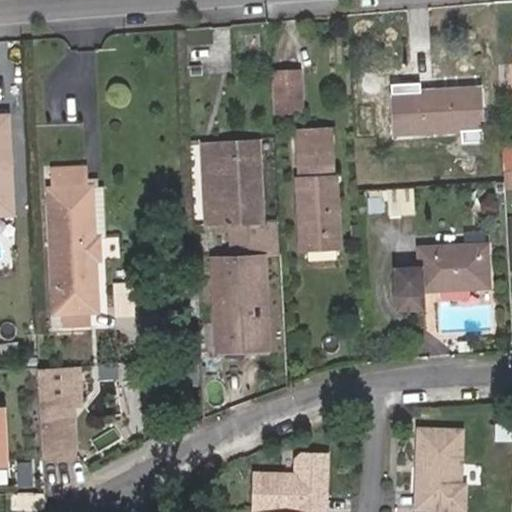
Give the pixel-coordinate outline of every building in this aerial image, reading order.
[(260,49),(259,36),(248,37),(248,50),(260,49)] [(301,95),(300,67),(272,68),(274,97),(301,95)] [(411,103),(392,104),(394,133),(475,130),(473,89),(410,92),(411,103)] [(392,93),(392,104),(411,103),(410,92),(392,93)] [(302,110),(301,95),(274,97),(275,111),(302,110)] [(1,167),(11,167),(9,117),(0,116),(0,205),(2,205),(1,167)] [(300,155),(332,154),(331,128),(298,129),(300,155)] [(209,146),(213,224),(231,223),(256,221),(253,144),(209,146)] [(511,152),(503,153),(504,172),(511,171),(511,152)] [(333,175),(332,154),(300,155),(301,176),(297,177),(301,249),(339,246),(336,175),(333,175)] [(0,215),(12,215),(11,167),(1,167),(2,205),(0,205),(0,215)] [(54,189),(48,189),(54,312),(61,312),(90,310),(97,310),(95,260),(90,260),(88,238),(94,238),(92,186),(86,187),(85,171),(53,173),(54,189)] [(104,186),(92,186),(94,238),(100,238),(106,237),(104,186)] [(414,213),(413,187),(387,189),(389,214),(414,213)] [(384,211),(383,198),(368,198),(369,211),(384,211)] [(281,253),(280,219),(256,221),(258,254),(281,253)] [(213,255),(217,346),(262,344),(258,254),(256,221),(231,223),(232,254),(213,255)] [(90,260),(95,260),(101,260),(100,238),(94,238),(88,238),(90,260)] [(489,288),(487,242),(420,246),(420,267),(396,269),(398,308),(422,308),(421,292),(489,288)] [(90,310),(61,312),(62,323),(90,322),(90,310)] [(74,346),(73,334),(64,334),(64,346),(74,346)] [(97,364),(100,381),(132,376),(129,358),(97,364)] [(79,405),(77,368),(38,369),(38,383),(70,382),(71,405),(79,405)] [(168,415),(168,375),(155,375),(155,414),(168,415)] [(70,382),(38,383),(41,459),(73,458),(71,405),(70,382)] [(459,484),(462,430),(418,428),(415,492),(420,492),(419,508),(463,511),(464,485),(459,484)] [(317,511),(318,498),(323,491),(324,454),(299,454),(294,459),(293,474),(252,474),(252,511),(256,511),(262,511),(317,511)]
